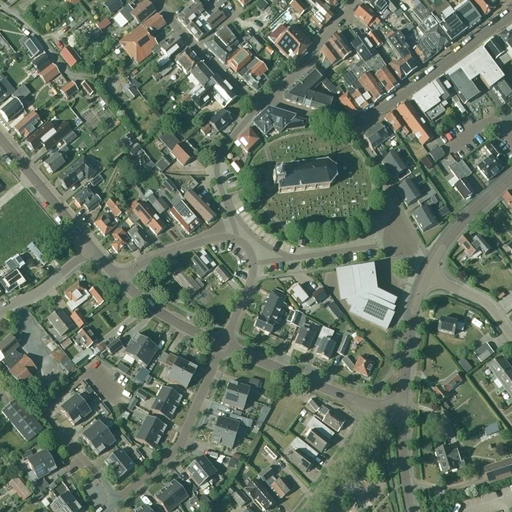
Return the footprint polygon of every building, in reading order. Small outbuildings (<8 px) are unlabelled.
[(63,0),(70,8),(80,0),(63,0)] [(120,6),(115,0),(111,0),(104,6),(111,14),(120,6)] [(209,3),(206,0),(200,0),(197,3),(202,8),(209,3)] [(307,10),(296,0),(295,0),(289,6),(300,17),(307,10)] [(321,2),(318,0),(307,0),(315,8),(311,11),(315,15),(310,20),(320,30),(325,25),(333,16),(320,2),(321,2)] [(338,0),(322,0),(324,2),(331,10),(341,2),(338,0)] [(390,0),(366,0),(365,3),(378,15),(386,6),(392,14),(398,9),(391,0),(390,0)] [(441,0),(414,0),(416,2),(417,2),(429,17),(430,16),(439,27),(438,28),(430,18),(430,19),(429,19),(435,26),(439,30),(449,44),(451,43),(450,42),(464,31),(449,10),(441,0)] [(441,0),(449,10),(464,31),(465,32),(479,20),(463,0),(441,0)] [(469,0),(483,18),(494,10),(491,6),(497,0),(469,0)] [(154,13),(145,2),(133,12),(128,6),(118,14),(127,24),(133,19),(139,26),(154,13)] [(185,28),(204,12),(196,3),(177,19),(185,28)] [(229,21),(236,16),(229,4),(221,9),(229,21)] [(380,27),(383,24),(381,22),(362,5),(353,16),(366,27),(372,21),(380,27)] [(426,40),(424,41),(435,55),(437,53),(443,48),(443,49),(449,44),(439,30),(435,26),(429,19),(430,19),(418,6),(411,12),(422,25),(416,29),(423,37),(426,40)] [(210,19),(204,12),(185,28),(197,42),(224,19),(218,12),(210,19)] [(400,14),(395,18),(401,24),(405,19),(400,14)] [(137,65),(152,53),(150,52),(157,46),(150,36),(165,25),(156,15),(155,16),(143,25),(137,28),(113,46),(116,49),(121,45),(131,60),(132,58),(137,65)] [(305,50),(311,44),(294,25),(286,32),(281,26),(267,38),(288,60),(289,59),(295,65),(308,53),(305,50)] [(511,26),(508,29),(505,33),(503,34),(500,36),(499,36),(507,48),(503,51),(511,62),(511,26)] [(203,46),(215,57),(235,40),(224,28),(203,46)] [(381,44),(373,32),(366,37),(375,49),(381,44)] [(398,32),(394,36),(391,32),(386,36),(389,40),(386,42),(398,58),(388,66),(400,82),(420,66),(402,43),(405,41),(398,32)] [(342,61),(351,54),(335,35),(328,43),(342,61)] [(362,61),(364,64),(376,55),(363,36),(350,45),(362,61)] [(150,52),(152,53),(154,55),(160,50),(165,56),(161,58),(157,62),(161,68),(166,64),(170,61),(168,59),(183,46),(175,37),(166,45),(163,41),(157,46),(150,52)] [(258,53),(265,46),(257,37),(250,44),(258,53)] [(30,60),(43,51),(33,38),(24,45),(29,52),(26,54),(30,60)] [(227,61),(238,52),(234,47),(238,44),(235,40),(215,57),(223,65),(227,61)] [(500,69),(510,61),(494,40),(483,48),(500,69)] [(435,55),(424,41),(412,51),(423,65),(435,55)] [(320,52),(324,58),(321,70),(322,73),(339,59),(327,44),(320,52)] [(238,52),(227,61),(226,63),(236,73),(243,66),(251,60),(246,55),(251,50),(247,45),(238,52)] [(275,52),(268,45),(263,49),(270,56),(275,52)] [(80,60),(69,46),(59,55),(71,68),(80,60)] [(460,65),(443,77),(444,79),(445,79),(463,104),(467,101),(468,102),(480,94),(472,82),(475,80),(479,78),(488,91),(492,88),(504,105),(511,98),(511,91),(503,79),(482,51),(483,51),(481,49),(466,61),(463,63),(460,65)] [(181,69),(193,57),(186,50),(174,62),(181,69)] [(399,87),(376,55),(364,64),(374,77),(387,96),(399,87)] [(41,56),(31,64),(40,75),(41,74),(50,66),(41,56)] [(200,65),(193,57),(181,69),(187,76),(200,65)] [(241,79),(250,71),(253,75),(254,73),(256,75),(257,74),(260,77),(262,75),(263,75),(267,71),(256,59),(255,60),(244,70),(243,69),(237,75),(238,76),(238,77),(240,79),(241,79)] [(170,68),(173,65),(170,61),(158,72),(157,71),(147,80),(152,85),(162,76),(163,77),(171,70),(170,68)] [(363,64),(364,64),(362,61),(355,66),(354,65),(348,69),(373,105),(386,96),(368,71),(363,64)] [(195,93),(212,78),(200,65),(189,75),(198,85),(193,90),(195,93)] [(52,66),(38,76),(45,85),(59,74),(52,66)] [(308,109),(331,115),(335,102),(307,93),(319,82),(333,97),(338,92),(314,67),(297,83),(282,96),(283,101),(302,107),(302,106),(308,108),(308,109)] [(250,71),(241,79),(241,80),(255,92),(256,92),(257,92),(258,92),(267,83),(267,84),(277,74),(274,71),(272,74),(272,73),(266,78),(263,75),(262,75),(260,77),(257,74),(256,75),(254,73),(253,75),(250,71)] [(347,93),(348,93),(360,111),(361,112),(373,105),(350,72),(341,78),(350,90),(347,93)] [(200,110),(213,98),(223,109),(236,98),(216,76),(202,89),(191,100),(197,106),(200,110)] [(442,78),(427,88),(442,109),(447,106),(444,102),(450,98),(459,111),(463,108),(442,78)] [(95,92),(86,81),(81,86),(89,97),(95,92)] [(0,101),(1,103),(15,91),(14,91),(13,92),(4,82),(0,85),(0,101)] [(66,100),(77,91),(71,83),(60,92),(66,100)] [(23,87),(15,93),(11,97),(14,100),(0,111),(0,114),(7,123),(23,110),(17,104),(21,100),(22,101),(29,94),(23,87)] [(138,95),(132,87),(124,93),(131,101),(138,95)] [(442,109),(427,88),(412,99),(429,124),(444,113),(442,109)] [(360,111),(348,93),(338,100),(350,117),(360,111)] [(183,106),(190,99),(187,96),(180,102),(183,106)] [(407,103),(405,104),(395,111),(422,146),(433,138),(407,103)] [(217,133),(231,120),(221,110),(200,131),(204,136),(213,128),(217,133)] [(304,128),(306,122),(292,118),(285,116),(284,115),(277,113),(276,113),(274,112),(273,112),(268,111),(268,110),(267,110),(267,111),(263,114),(262,115),(263,115),(253,124),(252,125),(263,136),(272,128),(278,135),(281,131),(304,128)] [(394,112),(384,119),(394,134),(401,129),(406,136),(410,133),(394,112)] [(26,139),(42,125),(37,120),(35,121),(30,115),(13,130),(20,138),(23,135),(26,139)] [(388,138),(382,131),(377,124),(369,130),(380,144),(388,138)] [(48,125),(26,143),(28,146),(27,147),(31,151),(32,150),(33,151),(40,145),(47,152),(61,140),(54,133),(48,125)] [(64,125),(54,133),(61,140),(70,132),(64,125)] [(248,155),(259,142),(249,128),(236,141),(248,155)] [(387,128),(382,131),(388,138),(390,141),(394,138),(387,128)] [(380,144),(369,130),(361,136),(372,150),(380,144)] [(167,132),(162,137),(172,147),(177,142),(167,132)] [(76,138),(71,133),(62,141),(66,146),(76,138)] [(128,149),(135,143),(129,136),(122,142),(128,149)] [(199,151),(189,141),(184,146),(194,156),(199,151)] [(484,147),(491,156),(476,168),(487,182),(502,170),(495,160),(500,155),(490,142),(484,147)] [(141,149),(136,144),(128,151),(133,156),(141,149)] [(182,167),(193,157),(187,151),(185,153),(179,146),(170,154),(182,167)] [(59,158),(68,151),(64,147),(56,154),(43,165),(51,175),(64,164),(59,158)] [(444,156),(438,147),(428,154),(434,163),(444,156)] [(387,171),(401,161),(395,153),(381,163),(387,171)] [(167,167),(171,164),(164,156),(160,160),(167,167)] [(428,156),(420,161),(427,170),(434,165),(428,156)] [(87,180),(95,173),(83,159),(58,180),(61,184),(60,185),(65,191),(83,176),(87,180)] [(167,167),(160,160),(155,165),(162,172),(167,167)] [(230,166),(237,174),(243,169),(236,161),(230,166)] [(401,161),(387,171),(393,180),(398,176),(405,171),(407,170),(401,161)] [(149,162),(145,165),(150,172),(154,168),(149,162)] [(455,163),(448,168),(459,183),(454,187),(464,200),(465,199),(467,200),(469,198),(469,196),(474,193),(464,180),(470,174),(470,173),(462,162),(457,165),(455,163)] [(302,167),(301,167),(300,167),(291,168),(290,168),(276,170),(276,169),(275,169),(275,170),(276,171),(276,177),(273,177),(272,177),(272,178),(273,178),(274,186),(273,186),(273,187),(274,187),(274,186),(278,186),(278,192),(278,193),(278,194),(279,194),(279,193),(293,191),(293,192),(294,192),(294,191),(303,190),(304,191),(304,190),(314,189),(314,190),(314,189),(315,189),(328,187),(328,188),(329,188),(329,187),(334,180),(335,180),(335,179),(334,179),(334,171),(334,170),(333,170),(326,165),(326,164),(325,164),(312,166),(312,165),(311,165),(311,166),(302,167)] [(401,180),(408,176),(405,171),(398,176),(401,180)] [(129,180),(123,173),(115,179),(121,186),(129,180)] [(401,180),(404,185),(408,182),(412,180),(409,175),(401,180)] [(408,182),(404,185),(396,190),(401,198),(416,189),(411,180),(408,182)] [(167,181),(163,184),(172,194),(176,190),(167,181)] [(88,212),(100,202),(95,196),(92,198),(85,189),(72,199),(80,209),(83,206),(88,212)] [(422,197),(416,189),(401,198),(407,207),(416,201),(422,197)] [(215,216),(191,191),(183,200),(191,209),(207,224),(215,216)] [(511,191),(503,198),(511,210),(511,191)] [(151,194),(146,199),(152,206),(151,206),(159,215),(168,207),(160,198),(157,201),(151,194)] [(426,195),(422,197),(416,201),(419,205),(428,199),(426,195)] [(435,204),(440,201),(436,195),(432,198),(435,204)] [(117,219),(118,219),(119,218),(118,216),(123,211),(113,199),(105,205),(112,213),(116,217),(115,217),(117,219)] [(201,223),(191,211),(187,206),(186,206),(182,201),(169,213),(177,222),(188,235),(201,223)] [(165,228),(153,214),(143,203),(132,212),(133,213),(133,214),(139,220),(145,228),(147,226),(156,236),(165,228)] [(133,213),(132,212),(126,206),(123,209),(129,216),(133,213)] [(432,215),(427,206),(412,215),(417,224),(432,215)] [(120,222),(118,219),(117,219),(115,217),(111,221),(105,214),(93,225),(104,237),(116,226),(118,224),(117,224),(120,222)] [(134,215),(127,219),(130,224),(132,223),(133,225),(139,220),(134,215)] [(437,224),(432,215),(417,224),(422,233),(437,224)] [(0,222),(0,242),(6,254),(13,250),(15,253),(32,244),(23,229),(18,232),(9,217),(0,222)] [(124,224),(120,228),(121,229),(124,233),(128,230),(124,224)] [(116,242),(111,246),(117,254),(126,246),(131,253),(136,249),(124,233),(121,229),(111,236),(116,242)] [(140,250),(149,243),(140,231),(138,233),(137,231),(135,232),(133,229),(127,234),(131,238),(130,239),(140,250)] [(468,236),(459,243),(471,257),(479,250),(485,256),(492,251),(480,236),(473,242),(468,236)] [(38,262),(44,255),(36,247),(29,254),(38,262)] [(200,279),(215,267),(202,251),(190,261),(199,270),(195,273),(200,279)] [(27,271),(20,262),(15,266),(22,275),(27,271)] [(19,289),(25,285),(12,267),(5,272),(8,275),(0,280),(0,284),(7,294),(17,287),(19,289)] [(224,283),(230,278),(220,267),(214,271),(224,283)] [(189,298),(200,289),(181,268),(169,275),(189,298)] [(349,313),(386,330),(393,316),(392,315),(392,316),(391,315),(393,310),(391,309),(395,301),(375,292),(374,285),(370,286),(367,268),(358,269),(358,268),(352,269),(352,268),(336,270),(340,301),(346,300),(347,305),(352,307),(349,313)] [(204,288),(197,280),(195,282),(202,290),(204,288)] [(71,288),(82,303),(87,300),(86,299),(89,297),(78,282),(71,288)] [(308,307),(312,303),(309,299),(298,286),(289,293),(299,306),(304,303),(308,307)] [(99,306),(106,301),(95,287),(89,292),(99,306)] [(72,311),(82,303),(71,288),(63,294),(69,302),(66,304),(72,311)] [(326,297),(320,289),(310,297),(317,305),(326,297)] [(271,292),(263,311),(260,318),(259,317),(254,329),(269,335),(274,324),(273,323),(284,298),(271,292)] [(60,310),(48,320),(47,320),(60,337),(73,327),(60,310)] [(339,310),(333,315),(337,320),(343,315),(339,310)] [(79,329),(86,323),(77,312),(70,318),(79,329)] [(296,328),(301,316),(302,315),(295,312),(289,325),(296,328)] [(305,317),(301,316),(296,328),(301,330),(300,330),(297,337),(298,337),(295,346),(306,351),(313,336),(306,333),(309,327),(304,325),(305,321),(304,320),(305,317)] [(463,332),(464,325),(457,324),(457,323),(441,319),(438,332),(454,336),(456,330),(463,332)] [(86,328),(76,336),(71,340),(79,349),(83,345),(86,349),(96,342),(86,328)] [(334,345),(329,343),(333,333),(323,328),(322,328),(318,339),(322,340),(316,355),(328,360),(334,345)] [(124,343),(129,335),(124,332),(119,340),(124,343)] [(135,361),(146,342),(135,335),(124,354),(135,361)] [(362,341),(358,335),(353,340),(357,345),(362,341)] [(342,356),(349,339),(343,336),(336,353),(342,356)] [(0,344),(0,355),(4,359),(1,362),(8,370),(7,371),(24,392),(35,382),(30,376),(36,370),(24,356),(20,359),(13,352),(18,347),(9,337),(0,344)] [(51,340),(46,345),(52,353),(58,348),(51,340)] [(71,344),(67,340),(59,346),(63,351),(71,344)] [(105,348),(111,355),(122,347),(116,340),(105,348)] [(192,343),(186,340),(184,345),(189,348),(192,343)] [(157,349),(146,342),(135,361),(146,368),(157,349)] [(103,343),(96,348),(99,352),(106,346),(103,343)] [(490,349),(486,344),(473,353),(481,364),(492,356),(488,350),(490,349)] [(61,352),(53,359),(58,365),(57,366),(62,372),(64,370),(69,377),(77,370),(61,352)] [(87,360),(82,353),(71,361),(76,368),(87,360)] [(169,357),(163,354),(158,362),(164,365),(169,357)] [(177,359),(170,355),(164,365),(172,369),(177,359)] [(367,377),(373,363),(359,357),(354,368),(345,357),(341,361),(350,372),(352,373),(353,371),(367,377)] [(491,384),(497,379),(511,369),(502,357),(488,367),(494,376),(488,380),(491,384)] [(177,359),(172,369),(191,379),(196,369),(177,359)] [(149,373),(141,368),(134,380),(142,384),(144,381),(147,376),(149,373)] [(191,379),(172,369),(167,379),(186,389),(191,379)] [(511,370),(511,369),(497,379),(503,387),(497,391),(500,395),(506,391),(511,385),(511,370)] [(447,394),(461,382),(455,374),(440,386),(432,393),(440,404),(449,396),(447,394)] [(259,382),(249,379),(247,386),(257,389),(259,382)] [(225,394),(246,400),(249,389),(228,383),(225,394)] [(162,388),(156,399),(175,409),(182,398),(162,388)] [(138,390),(135,396),(143,402),(147,396),(138,390)] [(124,394),(122,399),(129,402),(131,396),(124,394)] [(242,411),(246,400),(225,394),(222,405),(242,411)] [(66,418),(83,405),(76,396),(59,409),(66,418)] [(27,443),(42,430),(16,399),(1,412),(27,443)] [(169,421),(175,409),(156,399),(150,411),(169,421)] [(337,433),(344,422),(329,412),(321,407),(320,408),(313,399),(308,403),(316,413),(317,412),(325,418),(322,422),(337,433)] [(90,413),(83,405),(66,418),(74,427),(90,413)] [(263,407),(262,412),(257,422),(262,423),(270,409),(263,407)] [(309,415),(303,410),(299,415),(305,420),(309,415)] [(147,417),(140,429),(160,439),(166,427),(147,417)] [(214,431),(235,437),(239,424),(218,418),(214,431)] [(252,421),(245,419),(243,426),(250,428),(252,421)] [(327,445),(329,443),(327,442),(333,435),(312,419),(306,426),(313,431),(305,440),(321,452),(324,452),(328,446),(327,445)] [(89,446),(106,432),(98,422),(81,436),(89,446)] [(445,441),(451,439),(446,425),(440,427),(445,441)] [(160,439),(140,429),(134,440),(154,450),(160,439)] [(231,450),(235,437),(214,431),(210,443),(231,450)] [(115,443),(106,432),(89,446),(98,456),(115,443)] [(311,462),(317,455),(296,439),(290,446),(296,451),(289,460),(305,473),(307,471),(308,472),(312,466),(311,465),(313,463),(311,462)] [(457,450),(452,452),(450,447),(435,452),(438,459),(443,475),(459,470),(457,464),(461,463),(457,450)] [(278,457),(271,449),(266,453),(274,461),(278,457)] [(23,460),(32,455),(29,450),(20,455),(23,460)] [(103,464),(110,472),(127,459),(120,450),(103,464)] [(26,461),(31,471),(51,461),(45,451),(26,461)] [(219,455),(217,461),(224,463),(226,457),(219,455)] [(193,464),(207,481),(216,474),(202,457),(193,464)] [(511,477),(511,458),(484,468),(489,485),(511,477)] [(127,459),(110,472),(118,481),(134,468),(127,459)] [(229,459),(227,467),(237,470),(239,462),(229,459)] [(51,461),(31,471),(37,481),(56,471),(51,461)] [(198,488),(207,481),(193,464),(185,472),(198,488)] [(279,498),(281,499),(291,491),(281,479),(275,484),(270,478),(273,475),(267,468),(257,476),(263,484),(264,482),(270,489),(269,489),(277,499),(279,498)] [(30,496),(16,477),(8,483),(22,502),(30,496)] [(163,489),(177,506),(187,498),(174,480),(163,489)] [(48,486),(44,481),(36,488),(40,493),(48,487),(48,486)] [(264,511),(265,511),(274,504),(264,492),(263,492),(256,484),(251,489),(258,497),(255,500),(264,511)] [(165,511),(169,511),(177,506),(163,489),(153,497),(165,511)] [(213,489),(208,493),(213,500),(219,496),(213,489)] [(248,501),(238,490),(230,497),(241,508),(248,501)] [(67,494),(58,501),(67,511),(78,511),(80,511),(67,494)] [(67,511),(58,501),(49,507),(52,511),(67,511)] [(330,511),(335,507),(331,502),(321,511),(330,511)]
